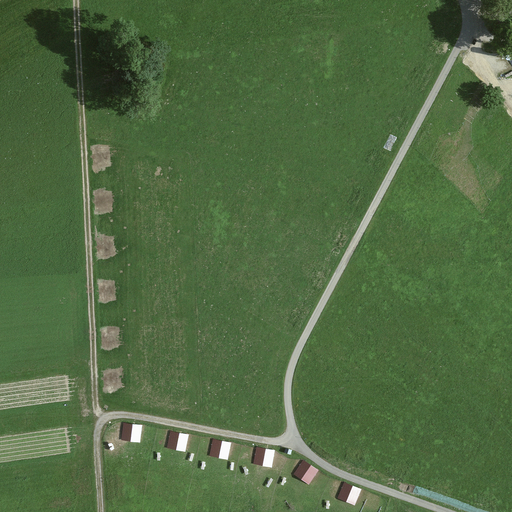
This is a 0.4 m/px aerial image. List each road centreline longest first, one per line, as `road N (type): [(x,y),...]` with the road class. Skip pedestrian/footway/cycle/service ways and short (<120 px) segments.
road 1 (track): [(297,442),(289,383),(298,353),(461,48),(464,0)]
road 2 (track): [(102,425),(76,0)]
road 3 (track): [(102,511),(98,440),(111,419),(297,442)]
road 4 (track): [(441,511),(338,475),(297,442)]
